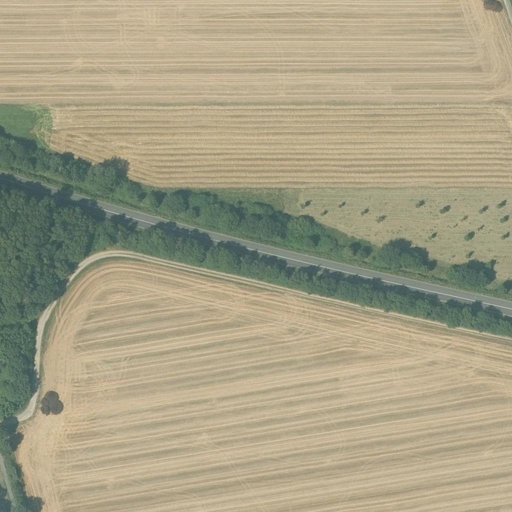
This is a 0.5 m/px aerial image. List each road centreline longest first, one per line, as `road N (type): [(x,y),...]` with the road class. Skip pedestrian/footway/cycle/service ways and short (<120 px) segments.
road 1 (track): [(511,335),(154,257),(96,254),(77,264),(47,302),(30,407),(0,424)]
road 2 (primary): [(0,175),(251,248),(511,308)]
road 3 (track): [(511,270),(330,229),(277,198)]
